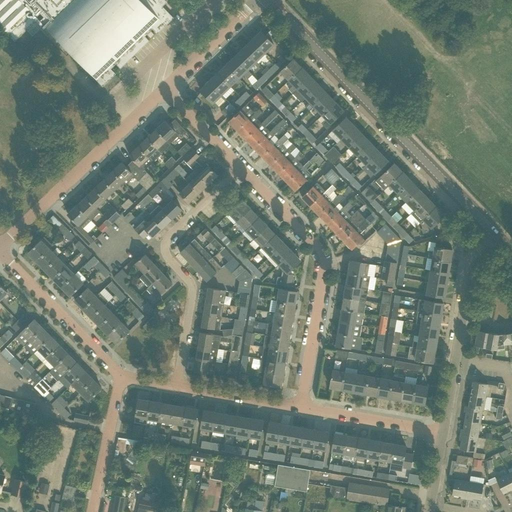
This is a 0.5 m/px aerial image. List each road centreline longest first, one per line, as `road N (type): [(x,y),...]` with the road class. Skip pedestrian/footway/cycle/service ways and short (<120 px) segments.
road 1 (tertiary): [(498,238),(273,6)]
road 2 (residential): [(301,411),(325,273),(319,253),(241,169)]
road 3 (residential): [(176,391),(193,294),(167,259),(167,238),(241,169)]
road 4 (residential): [(0,247),(164,91)]
road 5 (residential): [(443,433),(473,261),(498,238)]
road 6 (residential): [(119,377),(0,258)]
road 7 (residential): [(443,433),(301,411)]
road 8 (residential): [(94,511),(119,377)]
road 9 (residential): [(164,91),(260,0)]
road 10 (residential): [(301,411),(176,391)]
